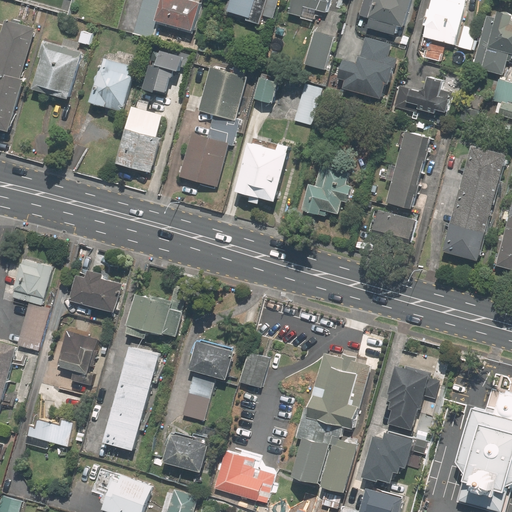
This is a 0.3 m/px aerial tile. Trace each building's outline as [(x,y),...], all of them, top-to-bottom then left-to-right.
[(205,5),(185,0),(168,0),(162,22),(197,32),(205,5)] [(272,0),(235,0),(233,9),(256,15),(254,20),(267,23),(272,0)] [(294,0),(291,11),(307,15),(309,6),(334,13),(337,0),(294,0)] [(411,25),(418,0),(369,0),(366,13),(376,16),(373,27),(401,35),(404,24),(411,25)] [(483,29),(467,25),(473,0),(439,0),(430,38),(478,50),(483,29)] [(493,14),(480,65),(511,73),(511,72),(511,9),(504,7),(501,16),(493,14)] [(0,125),(17,130),(42,26),(11,18),(0,62),(0,125)] [(68,36),(66,42),(48,38),(44,56),(48,57),(40,87),(77,97),(90,50),(84,48),(85,42),(94,44),(98,30),(85,27),(82,40),(68,36)] [(330,69),(339,36),(317,30),(309,64),(330,69)] [(347,88),(388,97),(392,78),(398,80),(404,55),(396,53),(399,42),(372,36),(366,63),(348,59),(344,78),(349,79),(347,88)] [(188,71),(193,53),(169,47),(165,63),(156,61),(150,86),(175,93),(181,69),(188,71)] [(132,109),(144,65),(110,56),(98,100),(132,109)] [(205,108),(219,112),(241,117),(254,67),(239,63),(238,69),(216,63),(205,108)] [(280,103),(288,76),(268,70),(260,97),(280,103)] [(445,88),(448,77),(433,73),(429,90),(416,86),(412,100),(423,103),(422,110),(439,114),(440,108),(450,110),(455,91),(445,88)] [(511,80),(501,78),(496,100),(504,102),(501,114),(511,116),(511,80)] [(316,125),(328,87),(311,81),(299,120),(316,125)] [(163,134),(170,112),(140,104),(124,161),(157,170),(167,136),(163,134)] [(484,124),(488,109),(469,105),(466,120),(484,124)] [(219,112),(213,136),(235,141),(240,143),(246,119),(241,117),(219,112)] [(422,206),(441,133),(415,126),(396,199),(422,206)] [(188,174),(224,184),(235,141),(213,136),(198,132),(188,174)] [(286,199),(299,149),(260,139),(247,187),(259,190),(257,198),(267,201),(269,194),(286,199)] [(487,259),(511,167),(511,151),(480,143),(451,249),(487,259)] [(323,182),(317,181),(311,209),(327,213),(328,208),(347,212),(350,197),(357,199),(360,184),(353,182),(356,169),(327,163),(323,182)] [(421,238),(427,215),(390,205),(384,228),(421,238)] [(49,304),(60,265),(29,256),(19,295),(49,304)] [(121,309),(128,282),(107,277),(108,271),(94,267),(92,277),(82,275),(76,298),(121,309)] [(176,284),(173,298),(145,291),(136,330),(154,335),(155,327),(184,334),(195,288),(176,284)] [(23,343),(0,337),(0,412),(7,415),(26,344),(44,349),(55,308),(34,302),(23,343)] [(97,386),(110,336),(72,327),(63,363),(80,368),(77,381),(97,386)] [(236,378),(245,348),(207,337),(198,367),(236,378)] [(169,351),(139,343),(112,440),(143,449),(169,351)] [(268,385),(276,355),(255,349),(247,380),(268,385)] [(346,425),(357,428),(375,363),(358,359),(359,356),(346,353),(345,355),(328,351),(313,407),(309,406),(301,437),(307,439),(297,474),(326,482),(325,485),(346,491),(359,443),(342,439),(346,425)] [(436,378),(438,373),(405,363),(397,390),(399,390),(397,398),(400,399),(398,407),(401,408),(397,421),(421,428),(427,406),(429,406),(432,396),(440,398),(445,380),(436,378)] [(187,414),(209,420),(220,378),(198,372),(187,414)] [(511,416),(476,407),(461,460),(468,468),(460,502),(500,511),(507,511),(511,492),(511,416)] [(72,416),(70,422),(41,413),(35,433),(44,436),(42,444),(54,447),(56,440),(78,447),(86,421),(72,416)] [(210,470),(220,442),(180,429),(171,457),(210,470)] [(417,464),(424,438),(393,430),(392,435),(383,433),(372,474),(401,482),(405,469),(409,470),(411,463),(417,464)] [(260,468),(263,458),(232,448),(220,486),(273,502),(281,474),(260,468)] [(94,492),(111,497),(108,509),(119,511),(151,511),(160,482),(128,474),(101,466),(94,492)] [(409,511),(414,496),(374,485),(366,511),(409,511)] [(198,511),(203,494),(178,487),(171,511),(198,511)] [(343,507),(346,495),(328,491),(325,503),(343,507)] [(24,511),(28,499),(7,494),(2,511),(24,511)]
